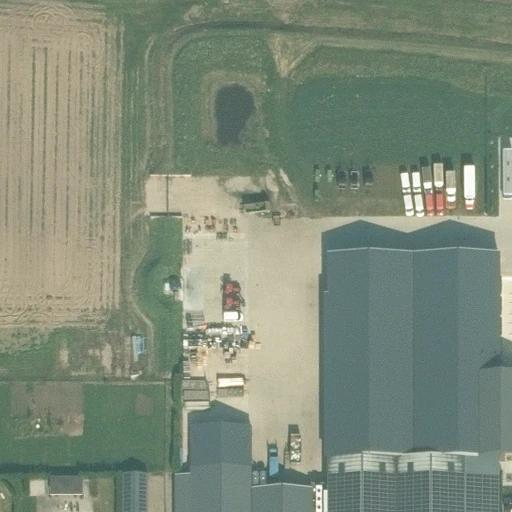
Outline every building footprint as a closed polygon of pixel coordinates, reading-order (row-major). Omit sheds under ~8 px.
[(381,341),(478,342),(478,313),(381,313),(381,341)] [(499,511),(499,462),(464,463),(464,419),(328,418),(327,486),(311,486),(311,492),(310,511),(499,511)] [(294,446),(325,447),(325,437),(295,435),(294,446)] [(310,511),(311,492),(251,492),(251,470),(206,470),(206,491),(191,491),(190,511),(310,511)] [(148,511),(148,475),(122,476),(122,511),(148,511)] [(52,479),(51,497),(83,497),(84,479),(52,479)]
